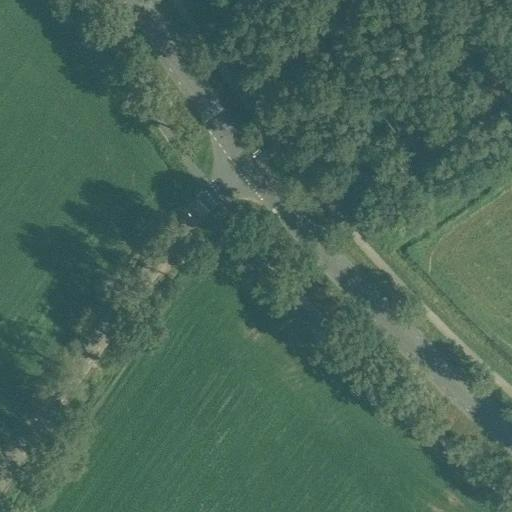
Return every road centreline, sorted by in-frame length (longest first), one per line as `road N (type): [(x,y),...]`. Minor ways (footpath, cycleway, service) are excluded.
road 1 (secondary): [(511,440),(364,297),(246,161)]
road 2 (unclassified): [(0,476),(213,196)]
road 3 (secondary): [(246,161),(134,0)]
